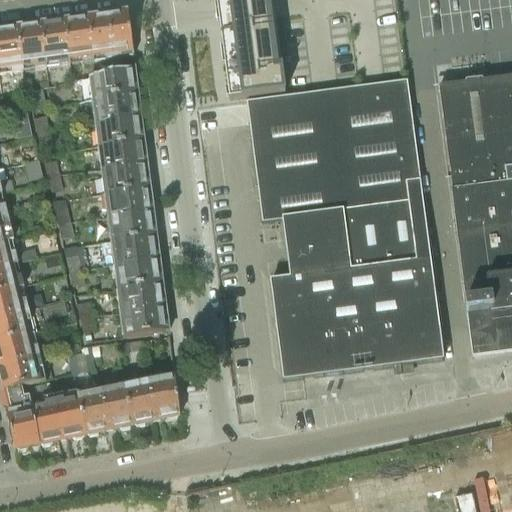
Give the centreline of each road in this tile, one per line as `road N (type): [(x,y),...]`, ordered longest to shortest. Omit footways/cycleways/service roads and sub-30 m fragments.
road 1 (residential): [(224,459),(158,0)]
road 2 (unclassified): [(224,459),(511,402)]
road 3 (unclassified): [(6,499),(224,459)]
